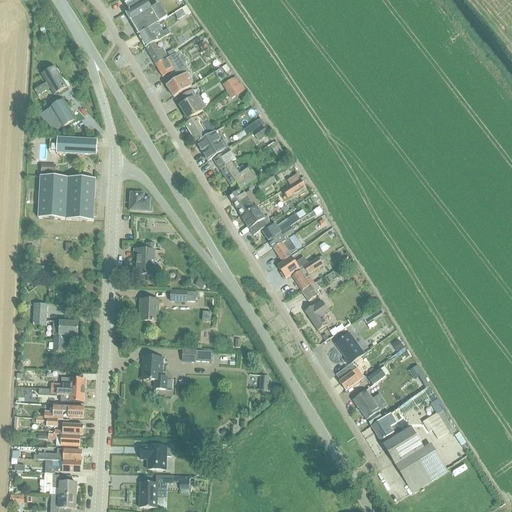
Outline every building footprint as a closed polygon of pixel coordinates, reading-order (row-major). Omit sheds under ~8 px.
[(122,0),(129,11),(146,1),(147,0),(122,0)] [(137,35),(138,37),(158,24),(168,18),(159,5),(152,10),(146,1),(129,11),(125,13),(131,24),(131,23),(138,34),(137,35)] [(189,13),(193,10),(189,3),(184,5),(189,13)] [(145,49),(146,49),(154,44),(166,37),(171,34),(168,30),(163,33),(158,24),(138,37),(145,49)] [(146,49),(156,66),(167,59),(162,49),(158,51),(154,44),(146,49)] [(180,49),(170,54),(178,71),(189,66),(180,49)] [(167,59),(156,66),(162,77),(173,70),(168,60),(167,59)] [(219,59),(211,64),(216,70),(223,64),(219,59)] [(55,68),(42,76),(47,84),(35,91),(38,96),(50,89),(54,96),(67,88),(55,68)] [(167,88),(174,99),(191,88),(187,81),(190,80),(187,76),(189,74),(185,68),(174,75),(178,81),(167,88)] [(236,77),(222,85),(227,93),(240,84),(236,77)] [(227,93),(231,100),(245,91),(241,84),(240,84),(227,93)] [(199,96),(196,98),(192,91),(178,100),(182,106),(180,108),(188,121),(202,113),(201,111),(206,108),(199,96)] [(63,101),(51,109),(40,115),(46,124),(56,117),(63,129),(75,121),(63,101)] [(209,136),(215,132),(209,122),(209,121),(205,114),(194,121),(194,120),(185,125),(197,145),(209,136)] [(262,129),(253,135),(258,142),(267,136),(262,129)] [(209,136),(197,145),(208,163),(228,149),(224,143),(222,144),(215,133),(209,137),(209,136)] [(58,141),(57,155),(97,157),(98,142),(58,140),(58,141)] [(275,142),(269,146),(273,151),(277,157),(282,153),(275,142)] [(214,161),(220,171),(234,163),(236,161),(229,151),(214,161)] [(221,171),(231,188),(236,184),(240,190),(257,179),(249,167),(241,173),(234,163),(220,171),(221,171)] [(257,186),(261,192),(276,182),(272,176),(257,186)] [(289,181),(291,184),(299,178),(298,176),(289,181)] [(38,219),(93,222),(96,180),(41,177),(38,219)] [(299,178),(291,184),(292,185),(282,191),(287,199),(305,187),(299,178)] [(229,198),(232,203),(242,218),(258,207),(260,205),(251,191),(245,195),(242,190),(229,198)] [(144,199),(144,195),(131,194),(130,212),(150,213),(152,213),(152,207),(150,207),(151,200),(144,199)] [(315,207),(318,213),(325,209),(322,203),(315,207)] [(258,207),(242,218),(250,230),(254,237),(270,225),(258,207)] [(263,234),(268,242),(288,229),(290,228),(300,221),(296,215),(288,220),(290,222),(278,230),(275,225),(263,234)] [(290,228),(288,229),(268,242),(274,250),(286,242),(284,240),(291,235),(294,233),(290,228)] [(298,247),(304,245),(297,232),(292,235),(298,247)] [(274,250),(283,264),(291,258),(290,256),(297,251),(289,240),(286,242),(274,250)] [(137,276),(154,277),(155,251),(134,250),(134,258),(138,259),(137,276)] [(311,287),(315,284),(308,275),(323,266),(321,263),(325,260),(322,257),(309,265),(304,258),(295,264),(291,258),(283,264),(278,267),(282,274),(280,275),(284,280),(286,279),(286,280),(300,270),(301,272),(292,278),(302,293),(311,287)] [(311,287),(302,293),(309,303),(322,294),(316,284),(315,284),(311,287)] [(197,293),(187,293),(171,292),(171,302),(187,303),(187,302),(195,302),(195,298),(197,298),(197,293)] [(140,323),(158,324),(159,302),(142,301),(140,323)] [(322,318),(329,314),(322,302),(315,307),(314,306),(305,313),(318,332),(327,326),(322,318)] [(33,326),(46,327),(47,306),(34,305),(33,326)] [(379,309),(369,316),(373,322),(383,316),(379,309)] [(78,338),(79,324),(60,323),(53,323),(53,336),(54,336),(54,353),(64,353),(64,337),(68,337),(68,340),(77,341),(77,338),(78,338)] [(345,361),(349,367),(352,365),(364,356),(349,334),(335,344),(346,360),(345,361)] [(212,352),(196,351),(183,350),(183,363),(195,363),(195,362),(211,362),(212,352)] [(150,382),(155,382),(155,390),(167,391),(167,379),(160,378),(160,372),(163,373),(163,365),(161,365),(161,359),(145,358),(143,381),(144,381),(144,379),(151,380),(150,382)] [(352,365),(349,367),(336,376),(340,382),(339,383),(346,392),(364,379),(357,369),(356,370),(352,365)] [(51,385),(51,391),(57,391),(85,392),(85,380),(70,380),(62,379),(62,385),(57,385),(51,385)] [(51,391),(51,396),(57,396),(70,397),(69,403),(84,404),(85,392),(57,391),(51,391)] [(367,421),(368,421),(372,426),(381,420),(377,414),(388,406),(379,394),(371,399),(366,392),(353,401),(367,421)] [(445,411),(438,400),(432,404),(438,414),(445,411)] [(45,417),(45,420),(58,421),(63,421),(63,419),(63,414),(63,413),(69,413),(68,419),(83,420),(84,408),(54,407),(54,414),(45,413),(45,417)] [(448,433),(437,414),(422,423),(428,433),(432,431),(437,440),(448,433)] [(371,428),(381,443),(393,434),(389,427),(394,424),(389,417),(385,419),(371,428)] [(32,424),(47,425),(47,428),(58,429),(58,421),(45,420),(36,420),(32,420),(32,424)] [(55,431),(55,436),(80,437),(82,437),(83,426),(63,425),(63,432),(55,431)] [(423,448),(410,428),(382,445),(396,467),(413,494),(448,472),(430,443),(423,448)] [(459,434),(455,437),(461,446),(465,443),(459,434)] [(80,437),(55,436),(49,435),(48,440),(57,441),(56,447),(80,448),(80,437)] [(172,448),(141,447),(141,461),(148,461),(148,471),(166,472),(167,458),(172,458),(172,448)] [(51,462),(53,462),(81,463),(82,452),(64,451),(58,451),(58,457),(33,455),(33,461),(51,462)] [(81,463),(53,462),(53,468),(55,468),(55,473),(63,474),(81,475),(81,463)] [(16,474),(21,474),(22,472),(23,472),(24,466),(14,465),(14,471),(16,471),(16,474)] [(60,490),(59,497),(77,498),(77,485),(72,485),(72,478),(53,477),(53,489),(60,490)] [(173,478),(156,477),(156,485),(140,484),(139,509),(157,509),(157,495),(162,495),(163,485),(167,485),(173,485),(173,478)] [(12,496),(11,504),(25,505),(25,496),(12,496)] [(50,511),(70,511),(71,510),(76,511),(77,498),(59,497),(51,497),(50,511)]
